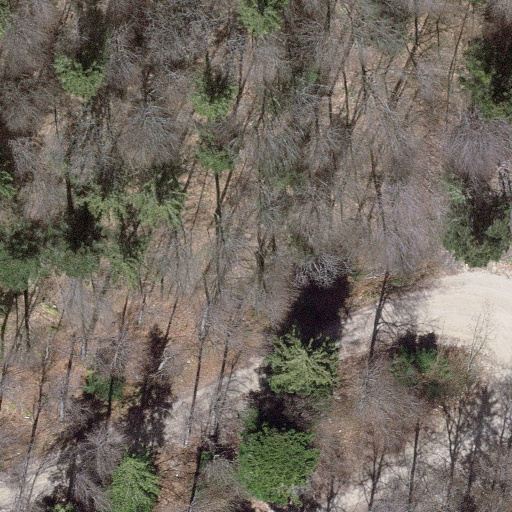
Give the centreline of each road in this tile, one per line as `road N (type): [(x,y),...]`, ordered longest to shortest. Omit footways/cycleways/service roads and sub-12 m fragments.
road 1 (track): [(0,490),(191,415),(400,306),(452,293),(511,308)]
road 2 (track): [(511,429),(366,511)]
